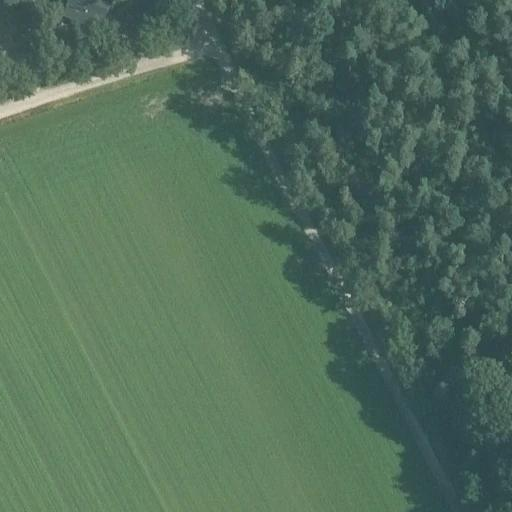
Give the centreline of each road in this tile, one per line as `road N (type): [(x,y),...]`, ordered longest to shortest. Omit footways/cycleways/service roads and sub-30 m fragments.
road 1 (track): [(193,0),(417,432)]
road 2 (unclassified): [(216,45),(0,110)]
